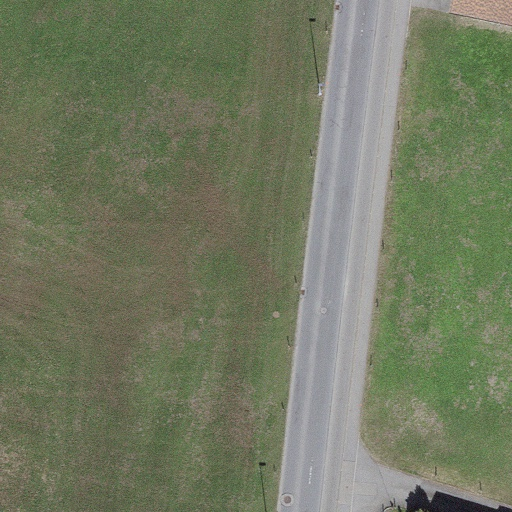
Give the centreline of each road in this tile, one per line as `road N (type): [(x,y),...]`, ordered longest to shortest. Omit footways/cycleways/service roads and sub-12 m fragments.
road 1 (secondary): [(367,0),(314,471)]
road 2 (residential): [(314,471),(450,511)]
